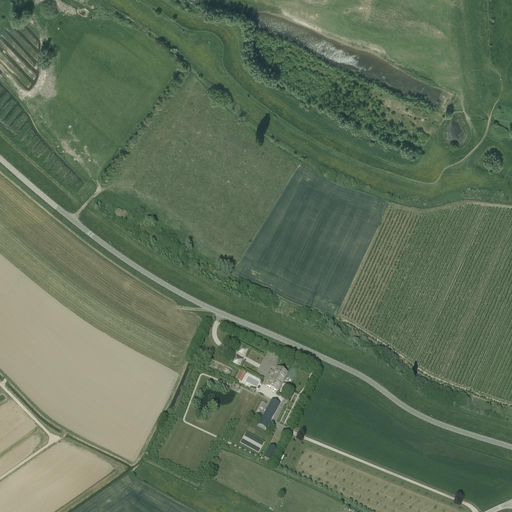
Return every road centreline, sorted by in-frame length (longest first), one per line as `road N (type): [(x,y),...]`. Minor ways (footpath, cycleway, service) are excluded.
road 1 (tertiary): [(511,447),(428,420),(357,375),(181,295),(81,228),(0,159)]
road 2 (track): [(136,0),(188,34),(215,37),(228,75),(292,129),(426,184),(479,146),(501,94),(488,0)]
road 3 (track): [(511,207),(464,204),(422,213),(388,206)]
